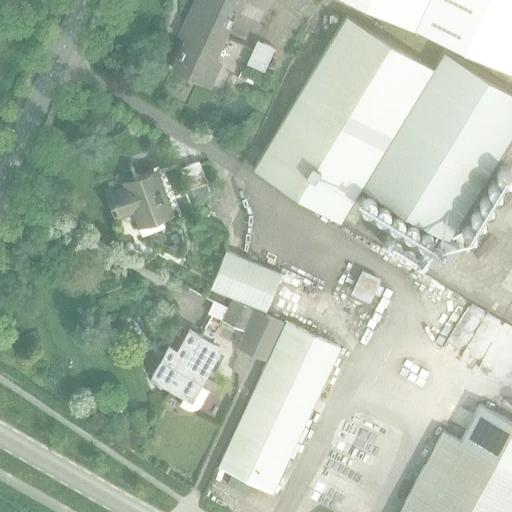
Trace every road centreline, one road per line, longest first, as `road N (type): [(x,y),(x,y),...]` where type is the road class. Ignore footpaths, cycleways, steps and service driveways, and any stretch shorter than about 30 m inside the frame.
road 1 (tertiary): [(0,179),(81,0)]
road 2 (unclassified): [(134,511),(0,434)]
